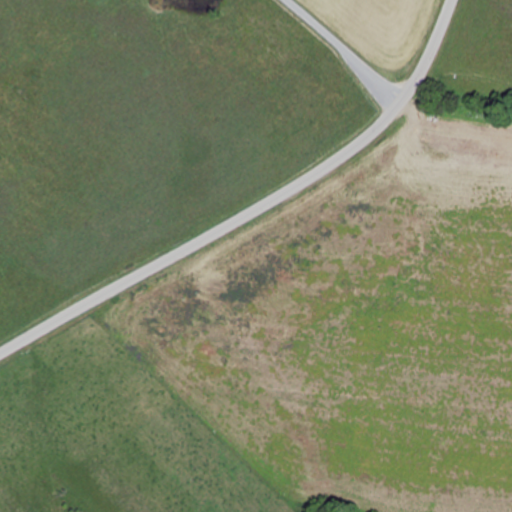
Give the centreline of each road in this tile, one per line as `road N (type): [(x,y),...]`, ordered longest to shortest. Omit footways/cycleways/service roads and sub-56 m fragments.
road 1 (residential): [(0,351),(264,205),(364,140),(403,101),(452,0)]
road 2 (residential): [(317,173),(110,0)]
